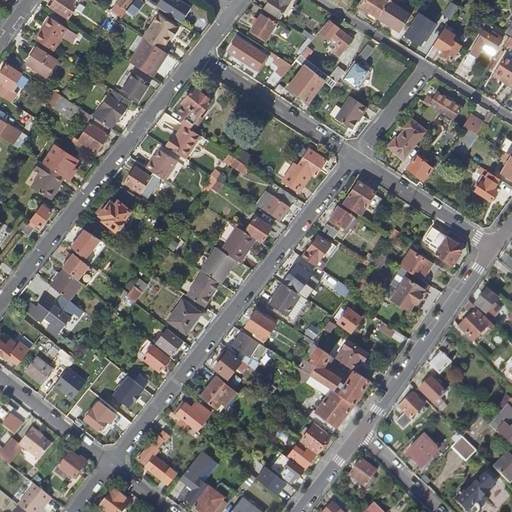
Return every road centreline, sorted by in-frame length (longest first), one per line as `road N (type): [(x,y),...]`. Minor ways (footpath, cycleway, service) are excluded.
road 1 (residential): [(111,463),(354,157)]
road 2 (residential): [(0,304),(198,55)]
road 3 (residential): [(361,433),(489,245)]
road 4 (unclassified): [(198,55),(354,157)]
road 5 (unclassified): [(354,157),(489,245)]
road 6 (unclassified): [(0,378),(111,463)]
road 7 (residential): [(424,65),(318,0)]
